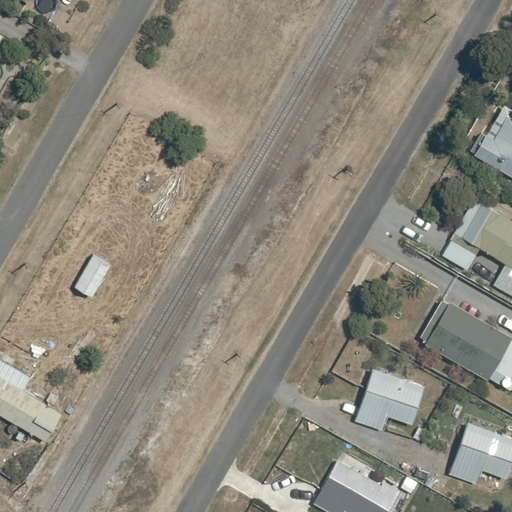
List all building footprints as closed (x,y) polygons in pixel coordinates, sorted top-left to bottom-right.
[(472,152),(471,154),(511,177),(511,109),(502,104),(485,133),(479,133),(469,150),(472,152)] [(440,255),(466,270),(478,249),(503,263),(491,285),(511,296),(511,217),(510,221),(472,199),(440,255)] [(111,261),(94,252),(76,285),(93,294),(111,261)] [(441,300),(419,336),(424,339),(422,343),(486,380),(488,377),(509,390),(511,385),(511,380),(509,379),(511,374),(511,340),(510,340),(511,336),(447,298),(445,302),(441,300)] [(30,375),(0,357),(0,411),(47,439),(63,412),(23,388),(30,375)] [(371,367),(352,421),(382,431),(387,415),(411,423),(424,386),(371,367)] [(511,435),(466,421),(448,474),(476,483),(480,470),(506,478),(511,458),(511,435)]
